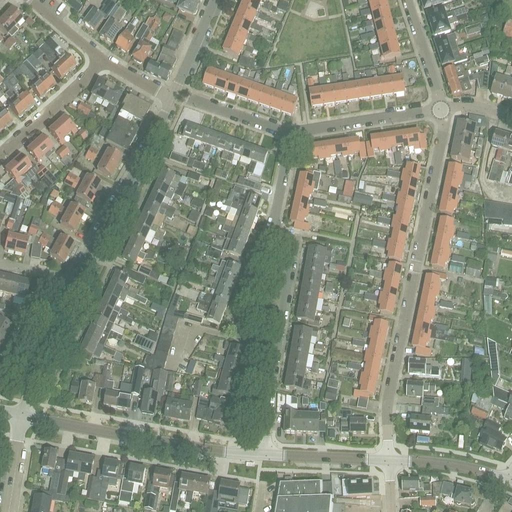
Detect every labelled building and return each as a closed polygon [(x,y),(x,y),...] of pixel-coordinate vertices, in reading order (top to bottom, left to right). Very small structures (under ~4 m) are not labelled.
[(69,0),(67,4),(75,11),(79,6),(71,0),(69,0)] [(93,11),(84,23),(94,31),(103,19),(106,21),(116,5),(109,0),(107,0),(102,7),(104,9),(99,15),(93,11)] [(193,16),(198,6),(184,0),(163,0),(173,4),(173,2),(181,5),(179,10),(193,16)] [(256,14),(256,13),(259,8),(261,3),(253,0),(244,0),(241,8),(256,14)] [(373,14),(389,10),(385,0),(381,0),(370,3),(372,9),(360,12),(361,18),(373,15),(373,14)] [(429,0),(422,2),(425,11),(444,4),(452,2),(450,0),(429,0)] [(272,7),(265,4),(263,10),(269,12),(272,7)] [(126,13),(119,8),(100,36),(111,44),(122,29),(117,26),(126,13)] [(256,14),(241,8),(237,19),(252,25),(252,24),(254,19),(265,23),(267,18),(256,13),(256,14)] [(4,18),(15,28),(23,20),(12,9),(4,18)] [(430,21),(431,26),(456,17),(466,15),(468,14),(466,9),(445,15),(443,9),(428,14),(428,15),(426,16),(428,22),(430,21)] [(376,26),(392,22),(389,10),(373,14),(373,15),(374,21),(363,24),(364,29),(376,26)] [(433,37),(434,36),(435,37),(451,32),(449,25),(458,23),(458,22),(467,19),(466,15),(456,17),(431,26),(433,30),(431,31),(433,37)] [(15,28),(4,18),(0,22),(0,29),(7,36),(15,28)] [(31,28),(34,23),(28,18),(25,23),(31,28)] [(252,25),(237,19),(232,29),(247,36),(247,35),(250,29),(254,31),(261,34),(263,29),(256,26),(252,24),(252,25)] [(511,21),(508,20),(502,36),(511,39),(511,21)] [(376,26),(379,37),(395,33),(392,22),(376,26)] [(140,42),(142,43),(133,59),(136,61),(136,63),(140,65),(141,64),(142,64),(151,50),(146,48),(154,34),(153,33),(157,26),(153,23),(146,35),(145,34),(140,42)] [(130,25),(123,35),(124,36),(116,47),(126,54),(134,42),(129,38),(131,36),(130,36),(135,28),(130,25)] [(140,42),(145,34),(148,28),(143,25),(135,39),(140,42)] [(483,32),(480,25),(465,30),(467,37),(483,32)] [(247,36),(232,29),(228,40),(243,46),(245,40),(256,45),(258,40),(247,35),(247,36)] [(170,48),(176,51),(183,34),(174,30),(166,47),(164,46),(157,64),(157,66),(150,63),(145,73),(157,79),(162,68),(161,68),(170,48)] [(382,49),(397,45),(395,33),(379,37),(380,44),(376,45),(376,44),(369,46),(370,52),(377,50),(382,49)] [(435,43),(439,55),(458,49),(455,42),(457,41),(455,35),(446,38),(446,39),(435,43)] [(10,38),(7,42),(13,47),(16,43),(10,38)] [(33,46),(37,50),(45,43),(41,39),(33,46)] [(50,39),(43,45),(51,54),(68,73),(71,71),(73,71),(75,69),(75,67),(76,66),(66,56),(62,60),(54,52),(58,48),(50,39)] [(246,48),(243,47),(243,46),(228,40),(223,51),(238,58),(241,52),(253,56),(253,55),(257,56),(258,53),(254,52),(254,51),(247,48),(246,48)] [(13,47),(7,42),(3,45),(9,51),(13,47)] [(68,73),(51,54),(43,45),(38,50),(46,58),(45,58),(54,68),(52,70),(61,80),(62,80),(63,80),(65,78),(65,77),(68,73)] [(382,49),(385,61),(401,56),(397,45),(382,49)] [(166,83),(172,70),(173,69),(177,60),(173,59),(176,51),(170,48),(161,68),(162,68),(157,79),(166,83)] [(460,56),(458,49),(439,55),(443,67),(454,63),(454,64),(467,60),(465,55),(460,56)] [(241,57),(238,65),(252,70),(255,63),(241,57)] [(487,57),(483,58),(474,61),(476,67),(489,63),(487,57)] [(26,61),(23,64),(48,92),(51,90),(52,90),(55,88),(54,86),(55,86),(46,75),(42,79),(26,61)] [(44,96),(48,92),(23,64),(17,69),(25,78),(27,76),(35,85),(31,89),(40,99),(41,99),(42,99),(44,97),(44,96)] [(448,84),(470,78),(468,72),(457,76),(454,69),(445,72),(448,84)] [(220,75),(208,71),(203,86),(214,90),(220,75)] [(356,85),(358,101),(370,99),(368,84),(361,85),(359,73),(354,74),(356,85)] [(465,92),(463,85),(478,81),(477,88),(483,89),(484,73),(470,78),(448,84),(452,96),(462,93),(465,92)] [(220,75),(214,90),(225,94),(231,78),(220,75)] [(504,98),(509,81),(497,77),(492,94),(504,98)] [(21,98),(13,89),(19,84),(13,78),(8,82),(6,80),(3,83),(9,91),(10,92),(26,111),(31,108),(32,108),(34,106),(34,105),(34,104),(25,94),(21,98)] [(242,82),(241,82),(231,78),(225,94),(237,98),(242,82)] [(391,80),(393,96),(405,94),(403,78),(396,79),(391,80)] [(379,82),(382,98),(393,96),(391,80),(384,81),(379,82)] [(93,94),(87,103),(93,106),(97,99),(103,102),(111,87),(109,86),(109,85),(106,83),(104,84),(99,81),(94,90),(92,91),(93,94)] [(253,86),(252,86),(242,82),(237,98),(248,101),(253,86)] [(368,84),(370,99),(382,98),(379,82),(368,84)] [(356,85),(344,87),(347,103),(358,101),(356,85)] [(264,90),(253,86),(248,101),(259,105),(264,90)] [(113,87),(111,87),(103,102),(109,105),(105,112),(110,115),(122,93),(116,90),(116,89),(113,87)] [(347,103),(344,87),(333,89),(335,105),(347,103)] [(321,91),(324,107),(335,105),(333,89),(321,91)] [(274,94),(269,92),(264,90),(259,105),(270,109),(275,94),(274,94)] [(321,91),(309,93),(312,108),(324,107),(321,91)] [(23,115),(23,114),(26,111),(10,92),(6,95),(14,103),(10,107),(19,118),(20,118),(23,116),(23,115)] [(275,94),(270,109),(281,113),(286,98),(280,96),(275,94)] [(109,117),(106,122),(105,126),(112,130),(106,143),(127,154),(150,109),(129,97),(128,99),(126,98),(122,107),(124,108),(117,121),(109,117)] [(286,98),(281,113),(292,117),(298,102),(286,98)] [(80,104),(77,109),(76,111),(87,117),(91,110),(80,104)] [(0,123),(5,130),(8,127),(9,128),(11,126),(11,124),(13,123),(3,112),(0,115),(0,123)] [(104,126),(105,126),(106,122),(95,117),(93,121),(104,126)] [(65,118),(57,125),(67,136),(71,133),(74,136),(78,132),(65,118)] [(456,135),(474,138),(476,127),(459,123),(456,135)] [(67,136),(57,125),(49,132),(62,146),(66,143),(63,140),(67,136)] [(192,150),(195,143),(194,143),(199,130),(187,126),(186,130),(181,128),(178,137),(183,139),(189,141),(187,148),(192,150)] [(110,131),(104,128),(99,137),(105,140),(110,131)] [(194,143),(195,143),(206,147),(210,134),(199,130),(194,143)] [(83,141),(87,138),(81,131),(77,134),(83,141)] [(407,134),(408,148),(414,147),(414,145),(420,144),(421,151),(426,150),(424,135),(419,136),(419,133),(407,134)] [(490,174),(488,181),(494,183),(499,167),(500,163),(502,157),(504,151),(508,137),(496,133),(492,148),(499,149),(495,161),(494,161),(490,174)] [(222,138),(210,134),(206,147),(204,154),(209,156),(211,149),(217,151),(222,138)] [(403,149),(408,148),(407,134),(395,136),(396,148),(403,147),(403,149)] [(474,138),(456,135),(454,147),(471,150),(474,138)] [(396,148),(395,136),(383,138),(385,151),(391,150),(390,149),(396,148)] [(48,159),(56,152),(43,137),(35,144),(45,156),(48,159)] [(504,151),(502,157),(506,158),(508,152),(511,153),(511,137),(508,137),(504,151)] [(233,142),(222,138),(217,151),(223,153),(221,160),(226,162),(233,142)] [(379,152),(385,151),(383,138),(371,139),(372,143),(367,144),(369,158),(374,158),(373,151),(379,150),(379,152)] [(358,141),(346,143),(348,156),(354,155),(354,154),(360,153),(361,159),(366,159),(364,144),(359,145),(358,141)] [(234,157),(240,158),(244,146),(233,142),(226,162),(232,164),(234,157)] [(346,143),(335,144),(336,156),(342,155),(343,157),(348,156),(346,143)] [(45,156),(35,144),(27,151),(40,166),(44,162),(41,159),(45,156)] [(335,144),(323,146),(325,159),(331,159),(331,157),(336,156),(335,144)] [(69,152),(63,146),(60,149),(66,155),(69,152)] [(251,162),(256,150),(244,146),(240,158),(251,162)] [(319,160),(325,159),(323,146),(311,147),(312,151),(307,152),(309,167),(314,166),(313,159),(319,158),(319,160)] [(471,150),(454,147),(451,159),(469,162),(471,150)] [(90,148),(87,153),(95,157),(98,152),(90,148)] [(66,155),(60,149),(56,153),(62,159),(66,155)] [(267,154),(256,150),(251,162),(247,173),(253,175),(257,164),(263,167),(267,154)] [(101,160),(116,169),(122,159),(108,151),(105,158),(103,156),(101,160)] [(84,158),(92,163),(95,157),(87,153),(84,158)] [(169,160),(186,167),(189,160),(172,154),(169,160)] [(29,181),(36,176),(34,173),(35,172),(34,172),(38,169),(35,165),(32,168),(21,157),(13,164),(23,175),(29,181)] [(111,179),(116,169),(101,160),(99,164),(101,165),(97,171),(111,179)] [(23,175),(13,164),(5,171),(18,185),(22,182),(19,179),(23,175)] [(200,164),(197,171),(203,173),(206,166),(200,164)] [(48,171),(42,165),(38,169),(44,175),(48,171)] [(404,173),(403,178),(417,181),(420,169),(408,167),(406,173),(404,173)] [(450,167),(448,179),(462,182),(463,176),(461,176),(462,169),(450,167)] [(499,167),(494,183),(499,184),(504,168),(499,167)] [(44,175),(38,169),(34,172),(35,172),(41,178),(44,175)] [(181,180),(175,177),(162,171),(162,172),(159,171),(158,177),(160,178),(157,183),(183,194),(186,187),(179,184),(181,180)] [(222,172),(220,179),(226,181),(228,174),(222,172)] [(317,191),(320,180),(321,175),(307,172),(306,177),(301,176),(299,188),(313,191),(313,190),(317,191)] [(66,179),(74,183),(77,178),(69,173),(66,179)] [(210,188),(212,182),(189,173),(187,179),(210,188)] [(475,184),(476,178),(466,176),(465,182),(471,183),(471,184),(475,184)] [(82,182),(80,186),(95,195),(101,185),(87,177),(84,184),(82,182)] [(403,190),(415,193),(417,181),(403,178),(402,184),(404,185),(403,190)] [(74,183),(66,179),(63,184),(71,188),(74,183)] [(461,187),(462,182),(448,179),(445,190),(457,193),(459,187),(461,187)] [(245,180),(242,187),(260,193),(262,187),(245,180)] [(346,182),(343,197),(351,198),(354,184),(346,182)] [(183,194),(157,183),(153,193),(165,199),(171,202),(174,195),(181,199),(183,194)] [(14,189),(8,184),(2,190),(12,193),(9,195),(24,200),(29,196),(18,185),(14,189)] [(90,205),(95,195),(80,186),(78,190),(80,191),(76,197),(90,205)] [(249,197),(249,198),(243,196),(245,191),(235,187),(233,193),(240,195),(239,199),(235,197),(232,204),(257,213),(261,202),(249,197)] [(296,200),(308,202),(309,196),(311,197),(313,191),(299,188),(296,200)] [(399,201),(413,204),(415,193),(403,190),(402,196),(400,196),(399,201)] [(445,190),(443,202),(457,205),(458,200),(456,199),(457,193),(445,190)] [(15,198),(1,193),(0,194),(0,197),(4,199),(4,201),(13,205),(15,198)] [(168,207),(162,204),(165,199),(153,193),(148,204),(173,216),(176,211),(168,208),(168,207)] [(354,195),(353,203),(362,205),(364,197),(354,195)] [(17,198),(10,220),(14,221),(22,200),(17,198)] [(296,200),(294,212),(307,215),(309,209),(307,208),(308,202),(296,200)] [(50,208),(58,212),(61,207),(54,203),(53,203),(49,201),(46,206),(50,208)] [(400,207),(399,213),(410,216),(413,204),(399,201),(397,207),(400,207)] [(235,218),(241,220),(253,225),(257,213),(232,204),(226,202),(224,207),(231,210),(230,216),(235,217),(235,218)] [(456,211),(457,205),(443,202),(441,214),(453,216),(454,210),(456,211)] [(490,220),(493,203),(484,202),(485,220),(486,220),(490,220)] [(491,220),(494,220),(496,221),(499,204),(493,203),(490,220),(491,220)] [(173,216),(148,204),(143,215),(155,221),(158,214),(171,220),(173,216)] [(499,204),(496,221),(501,221),(504,205),(499,204)] [(501,221),(505,221),(507,222),(510,206),(504,205),(501,221)] [(66,211),(64,215),(80,223),(85,214),(71,206),(68,212),(66,211)] [(50,208),(47,213),(55,217),(58,212),(50,208)] [(194,222),(198,214),(193,212),(189,219),(194,222)] [(306,220),(307,215),(294,212),(291,224),(295,224),(294,229),(308,232),(309,227),(303,225),(304,219),(306,220)] [(395,219),(394,225),(408,227),(410,216),(399,213),(398,214),(397,219),(395,219)] [(74,233),(80,223),(64,215),(62,218),(64,219),(61,226),(74,233)] [(166,233),(152,226),(155,221),(143,215),(138,226),(163,238),(166,233)] [(253,225),(241,220),(235,218),(233,223),(226,221),(224,227),(249,236),(253,225)] [(442,221),(439,232),(453,235),(455,230),(452,230),(454,223),(442,221)] [(395,230),(394,237),(406,239),(408,227),(394,225),(393,230),(395,230)] [(38,229),(31,226),(28,234),(35,236),(38,229)] [(163,238),(138,226),(132,238),(145,243),(148,236),(161,242),(163,238)] [(229,234),(227,240),(232,242),(232,243),(245,247),(249,236),(224,227),(222,232),(229,234)] [(15,253),(19,238),(14,237),(15,233),(9,232),(5,250),(15,253)] [(439,232),(437,244),(449,246),(450,241),(452,241),(453,235),(439,232)] [(40,240),(48,243),(51,239),(43,234),(40,240)] [(19,238),(15,253),(26,255),(30,237),(25,236),(24,239),(19,238)] [(41,246),(52,253),(54,251),(51,249),(53,246),(48,243),(40,240),(35,237),(32,246),(30,258),(39,260),(41,246)] [(53,246),(69,255),(74,245),(61,237),(57,244),(55,242),(53,246)] [(390,242),(389,248),(403,251),(406,239),(394,237),(393,243),(390,242)] [(145,243),(132,238),(128,248),(140,253),(145,243)] [(223,251),(223,252),(228,254),(240,259),(245,247),(232,243),(232,242),(227,240),(223,251)] [(437,244),(435,255),(449,258),(450,253),(448,253),(449,246),(437,244)] [(63,265),(69,255),(53,246),(51,249),(54,251),(52,253),(50,257),(63,265)] [(211,246),(209,252),(221,257),(223,252),(223,251),(211,246)] [(497,255),(497,252),(501,253),(502,250),(498,249),(488,246),(486,253),(488,254),(486,261),(495,263),(497,255)] [(141,254),(140,253),(128,248),(123,259),(135,265),(137,259),(143,262),(144,261),(151,264),(153,260),(141,254)] [(308,261),(324,264),(325,256),(332,257),(333,251),(325,249),(325,251),(310,248),(308,261)] [(403,251),(389,248),(388,253),(390,254),(389,260),(401,262),(403,251)] [(501,257),(511,258),(511,251),(502,250),(501,257)] [(141,254),(153,260),(155,255),(147,251),(146,255),(141,254)] [(219,262),(221,257),(209,252),(207,257),(219,262)] [(447,265),(449,258),(435,255),(432,267),(444,269),(445,264),(447,265)] [(324,264),(308,261),(306,273),(322,276),(324,264)] [(217,274),(236,281),(240,270),(228,265),(222,262),(220,269),(213,266),(211,271),(217,274)] [(479,279),(481,268),(468,265),(465,276),(479,279)] [(386,277),(399,280),(402,268),(390,266),(389,272),(387,272),(386,277)] [(160,276),(141,267),(138,273),(166,286),(169,280),(160,276)] [(128,279),(116,274),(113,273),(110,280),(113,281),(111,285),(147,301),(137,296),(139,292),(125,286),(128,279)] [(303,285),(320,288),(322,276),(306,273),(303,285)] [(432,273),(431,278),(427,278),(425,290),(439,293),(440,287),(438,287),(439,281),(445,282),(447,277),(432,273)] [(133,274),(130,280),(143,286),(146,280),(133,274)] [(203,281),(232,292),(236,281),(217,274),(216,279),(209,277),(207,282),(204,281),(203,281)] [(386,284),(385,290),(397,292),(399,280),(386,277),(384,283),(386,284)] [(3,294),(15,297),(19,280),(7,278),(3,294)] [(496,279),(486,279),(485,287),(495,288),(496,279)] [(19,280),(15,297),(27,300),(31,283),(19,280)] [(218,293),(216,298),(216,299),(228,303),(232,292),(203,281),(201,287),(218,293)] [(147,301),(111,285),(106,296),(118,301),(124,304),(127,298),(145,306),(147,301)] [(301,297),(317,300),(320,288),(303,285),(301,297)] [(490,290),(484,289),(483,296),(493,296),(493,297),(505,300),(507,299),(507,297),(506,295),(494,293),(490,290)] [(382,295),(381,301),(394,304),(397,292),(385,290),(384,295),(382,295)] [(439,293),(425,290),(423,301),(435,304),(436,298),(438,298),(439,293)] [(212,310),(224,315),(228,303),(216,299),(216,298),(210,296),(201,293),(197,304),(199,305),(212,310)] [(129,314),(116,307),(118,301),(106,296),(101,307),(126,319),(127,318),(129,314)] [(299,309),(315,312),(317,300),(301,297),(299,309)] [(394,304),(381,301),(379,307),(381,307),(380,313),(392,316),(394,304)] [(435,304),(423,301),(420,313),(434,316),(435,310),(433,310),(435,304)] [(171,303),(166,316),(167,316),(178,319),(179,314),(178,314),(175,309),(176,305),(172,304),(171,303)] [(224,315),(212,310),(199,305),(197,310),(210,315),(208,322),(220,326),(224,315)] [(97,310),(94,317),(108,323),(114,326),(117,319),(124,322),(131,326),(133,321),(127,318),(126,319),(101,307),(99,311),(97,310)] [(158,313),(158,314),(164,317),(166,310),(161,307),(158,313)] [(315,312),(299,309),(297,321),(312,324),(312,326),(320,327),(321,321),(314,320),(315,312)] [(434,316),(420,313),(418,324),(430,327),(431,321),(433,322),(434,316)] [(184,320),(201,325),(203,320),(186,315),(184,320)] [(494,318),(485,315),(486,328),(495,327),(494,318)] [(165,322),(176,325),(178,319),(167,316),(166,316),(165,322)] [(91,328),(109,336),(117,340),(121,342),(123,338),(111,332),(114,326),(108,323),(94,317),(91,324),(93,325),(91,328)] [(371,335),(385,338),(388,326),(384,325),(384,320),(370,318),(369,323),(375,324),(374,330),(372,330),(371,335)] [(349,329),(351,321),(344,319),(342,327),(349,329)] [(0,334),(7,338),(13,328),(0,320),(0,334)] [(174,331),(176,325),(165,322),(163,328),(174,331)] [(430,327),(418,324),(416,336),(430,339),(429,340),(447,343),(448,337),(443,336),(444,333),(444,332),(436,330),(437,328),(435,328),(430,327)] [(444,332),(444,333),(447,334),(448,328),(436,325),(435,328),(437,328),(436,330),(444,332)] [(91,328),(86,340),(98,345),(104,348),(104,347),(107,341),(108,343),(109,345),(111,346),(113,346),(115,346),(117,344),(118,342),(116,341),(117,340),(109,336),(91,328)] [(163,328),(161,334),(173,337),(174,331),(163,328)] [(294,342),(310,345),(311,337),(318,338),(319,331),(311,330),(311,332),(296,329),(294,342)] [(173,337),(161,334),(160,340),(171,343),(173,337)] [(385,338),(371,335),(370,341),(372,341),(371,347),(383,349),(385,338)] [(495,335),(492,341),(499,345),(502,338),(495,335)] [(430,339),(416,336),(413,348),(417,349),(416,354),(430,357),(432,351),(425,350),(426,345),(428,345),(429,340),(430,339)] [(484,339),(470,336),(470,345),(485,348),(484,339)] [(155,344),(145,339),(140,350),(151,354),(155,344)] [(104,348),(98,345),(86,340),(84,344),(82,343),(79,349),(81,350),(81,351),(93,356),(96,350),(114,358),(116,353),(104,347),(104,348)] [(169,349),(171,343),(160,340),(158,346),(169,349)] [(496,344),(487,340),(491,372),(500,377),(496,344)] [(292,353),(308,356),(310,345),(294,342),(292,353)] [(231,352),(229,360),(228,360),(244,364),(247,352),(232,348),(232,346),(226,344),(224,350),(231,352)] [(169,349),(158,346),(157,351),(168,355),(169,349)] [(380,361),(383,349),(371,347),(369,353),(367,353),(366,358),(380,361)] [(166,361),(168,355),(157,351),(155,358),(166,361)] [(289,365),(306,368),(308,356),(292,353),(289,365)] [(151,370),(153,364),(155,358),(151,356),(150,358),(148,357),(145,362),(146,365),(145,369),(151,370)] [(166,361),(155,358),(153,364),(164,367),(166,361)] [(380,361),(366,358),(365,364),(367,365),(366,371),(378,373),(380,361)] [(225,371),(241,375),(244,364),(228,360),(225,371)] [(463,360),(461,384),(470,385),(472,361),(463,360)] [(426,362),(410,361),(410,375),(439,376),(439,370),(425,369),(426,362)] [(163,373),(164,367),(153,364),(151,370),(155,371),(163,373)] [(306,368),(289,365),(287,377),(304,380),(306,368)] [(104,367),(102,376),(96,375),(90,386),(73,383),(72,393),(81,395),(80,403),(92,405),(95,388),(100,389),(104,367)] [(107,390),(106,394),(104,407),(117,409),(120,392),(113,391),(114,383),(109,382),(111,373),(107,373),(108,367),(104,367),(100,389),(107,390)] [(188,367),(186,374),(192,376),(195,369),(188,367)] [(120,392),(117,409),(130,412),(133,395),(139,396),(144,369),(138,368),(134,387),(121,384),(120,392)] [(165,392),(168,374),(163,373),(155,371),(151,394),(145,394),(142,414),(154,416),(156,404),(161,404),(164,392),(165,392)] [(222,383),(238,387),(241,375),(225,371),(222,383)] [(376,385),(378,373),(366,371),(365,377),(362,376),(361,382),(376,385)] [(168,373),(168,374),(165,392),(171,393),(174,378),(174,377),(174,374),(168,373)] [(302,388),(304,380),(287,377),(285,389),(300,392),(300,395),(308,396),(308,395),(310,396),(311,390),(309,389),(302,388)] [(327,389),(337,391),(339,382),(329,380),(327,389)] [(200,399),(200,398),(203,384),(195,382),(193,397),(200,399)] [(376,385),(361,382),(360,387),(362,388),(361,393),(355,392),(354,398),(368,401),(369,396),(373,397),(376,385)] [(235,398),(238,387),(222,383),(220,390),(214,388),(212,395),(219,396),(219,394),(235,398)] [(407,397),(422,398),(423,392),(435,393),(436,386),(408,383),(407,397)] [(495,399),(509,405),(511,406),(511,395),(499,390),(495,399)] [(492,406),(498,408),(507,412),(505,419),(511,422),(511,406),(501,402),(494,399),(479,392),(478,396),(473,395),(471,403),(476,404),(475,407),(474,406),(471,414),(485,421),(492,406)] [(337,396),(336,396),(326,393),(324,400),(335,403),(337,396)] [(178,420),(180,405),(182,397),(170,395),(166,418),(178,420)] [(439,399),(422,398),(421,407),(423,407),(437,408),(438,408),(439,399)] [(187,406),(180,405),(178,420),(189,422),(193,399),(188,399),(187,406)] [(198,408),(216,413),(229,417),(232,407),(226,405),(226,403),(221,401),(221,404),(219,403),(218,406),(206,402),(199,400),(198,408)] [(423,407),(421,420),(412,419),(411,432),(430,434),(431,414),(437,415),(437,409),(437,408),(423,407)] [(202,420),(214,423),(215,424),(215,426),(220,427),(220,425),(227,426),(229,417),(216,413),(198,408),(196,420),(202,421),(202,420)] [(297,434),(297,415),(297,410),(286,410),(285,434),(297,435),(297,434)] [(308,434),(308,415),(297,415),(297,434),(308,434)] [(308,415),(308,434),(319,434),(320,416),(308,415)] [(341,419),(341,421),(341,429),(350,429),(350,434),(366,435),(366,422),(351,422),(351,419),(341,419)] [(488,431),(481,445),(492,451),(494,448),(501,452),(506,441),(499,437),(500,435),(498,434),(501,428),(488,421),(484,429),(488,431)] [(42,469),(54,471),(57,453),(45,451),(42,469)] [(70,455),(66,473),(60,472),(60,475),(57,488),(64,489),(66,477),(72,479),(74,472),(79,473),(82,458),(70,455)] [(82,458),(79,473),(78,481),(84,483),(86,474),(91,475),(94,460),(82,458)] [(120,465),(106,462),(103,481),(102,481),(101,486),(101,489),(107,491),(108,485),(115,486),(116,485),(117,481),(120,465)] [(145,470),(132,467),(127,492),(121,491),(119,503),(131,505),(134,485),(142,487),(145,470)] [(147,496),(144,510),(155,511),(156,511),(159,499),(160,489),(168,491),(171,475),(157,472),(152,497),(147,496)] [(60,475),(53,473),(49,493),(56,494),(57,488),(60,475)] [(92,501),(95,485),(97,478),(90,477),(86,500),(92,501)] [(183,477),(180,491),(187,492),(185,504),(192,505),(194,493),(195,494),(197,480),(183,477)] [(208,496),(209,491),(211,482),(197,480),(195,494),(208,496)] [(279,484),(277,500),(306,499),(333,498),(333,497),(332,497),(332,484),(322,484),(322,482),(292,484),(292,480),(285,480),(286,484),(279,484)] [(403,480),(403,492),(430,493),(431,486),(419,486),(419,480),(403,480)] [(349,497),(372,496),(371,483),(360,484),(360,481),(343,481),(343,489),(349,489),(349,497)] [(440,495),(442,483),(433,483),(433,498),(439,498),(440,495)] [(442,483),(440,495),(450,497),(451,494),(452,488),(453,488),(453,485),(442,483)] [(213,504),(211,511),(217,511),(219,501),(237,504),(247,506),(250,490),(240,488),(222,484),(221,494),(215,493),(213,504)] [(98,502),(101,489),(101,486),(95,485),(92,501),(98,502)] [(458,506),(462,505),(471,507),(474,494),(466,492),(466,491),(453,488),(452,488),(451,494),(457,495),(455,503),(456,503),(458,506)] [(176,511),(180,491),(174,490),(170,511),(171,511),(176,511)] [(52,495),(51,501),(35,498),(33,511),(35,511),(49,511),(52,501),(69,504),(70,498),(52,495)] [(277,500),(274,511),(345,511),(346,506),(333,504),(333,498),(306,499),(277,500)] [(421,499),(421,507),(436,506),(436,498),(421,499)] [(204,511),(211,511),(213,503),(206,502),(204,511)]
